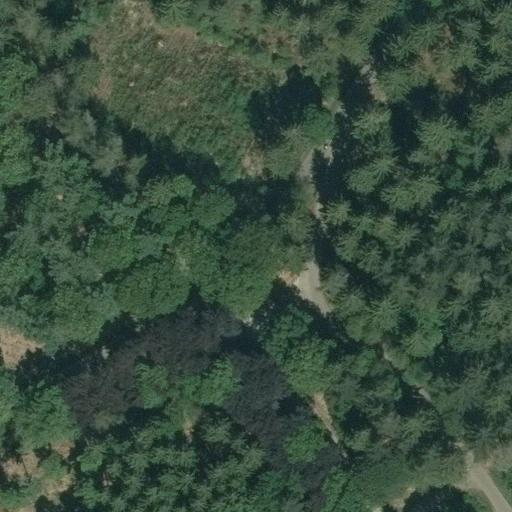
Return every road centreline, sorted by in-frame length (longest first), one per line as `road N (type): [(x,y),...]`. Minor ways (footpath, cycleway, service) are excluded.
road 1 (track): [(210,283),(0,107)]
road 2 (unclassified): [(343,114),(245,252),(169,316)]
road 3 (unclassified): [(503,511),(408,377),(331,327)]
road 4 (unclassified): [(331,327),(317,311),(309,278),(343,114)]
road 5 (unclassified): [(169,316),(0,412)]
road 6 (unclassified): [(331,327),(257,310),(169,316)]
road 7 (unclassified): [(343,114),(411,0)]
